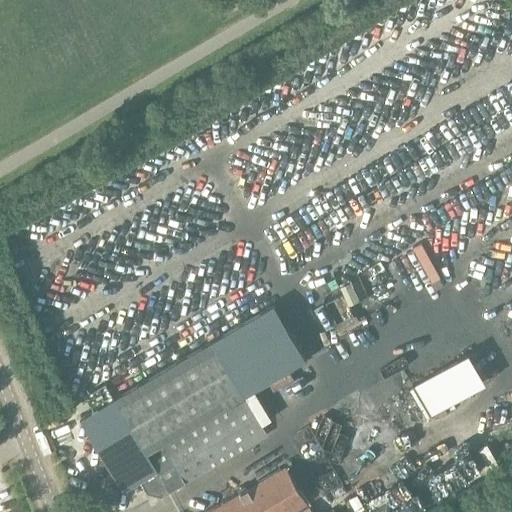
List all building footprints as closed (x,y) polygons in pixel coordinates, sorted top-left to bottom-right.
[(352,282),(343,284),(347,302),(356,301),(352,282)] [(147,453),(244,397),(307,360),(274,305),(115,398),(147,453)] [(58,366),(76,401),(89,395),(71,359),(58,366)] [(161,496),(170,492),(149,457),(147,453),(115,398),(114,398),(94,410),(80,418),(123,491),(140,481),(148,493),(161,496)] [(246,401),(149,457),(170,492),(266,435),(246,401)] [(458,448),(448,430),(438,436),(448,454),(458,448)] [(286,468),(209,511),(293,511),(319,497),(304,471),(291,478),(286,468)]
